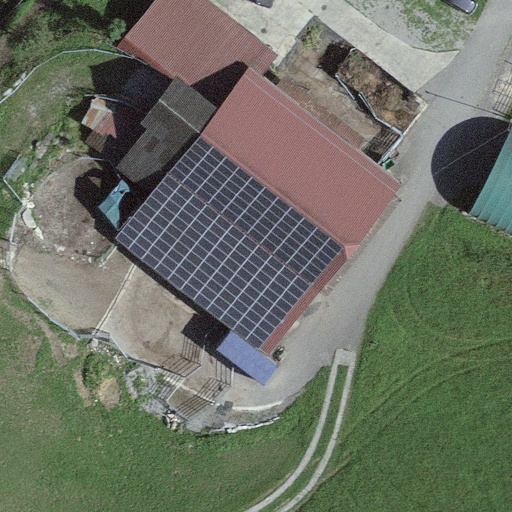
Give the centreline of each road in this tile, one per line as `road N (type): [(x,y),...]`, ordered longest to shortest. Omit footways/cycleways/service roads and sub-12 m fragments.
road 1 (residential): [(506,0),(337,331)]
road 2 (track): [(337,331),(326,442),(261,511)]
